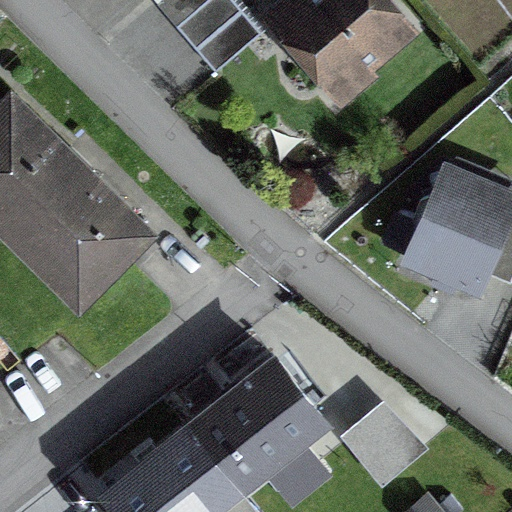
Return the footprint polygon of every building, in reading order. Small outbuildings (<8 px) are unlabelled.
[(258,34),(229,0),(150,0),(173,27),(192,49),(212,73),(258,34)] [(297,0),(274,20),(325,79),(347,59),(357,71),(404,30),(378,0),(297,0)] [(0,217),(75,293),(140,227),(7,96),(0,103),(0,217)] [(417,232),(406,257),(474,285),(486,256),(511,267),(511,225),(501,221),(511,199),(443,170),(433,195),(420,202),(412,218),(417,232)] [(116,511),(198,511),(233,484),(318,417),(274,360),(232,393),(188,428),(151,458),(103,496),(116,511)] [(401,442),(365,398),(343,416),(379,460),(401,442)]
